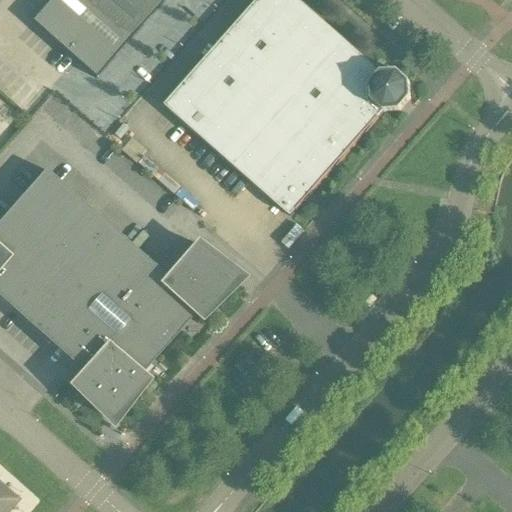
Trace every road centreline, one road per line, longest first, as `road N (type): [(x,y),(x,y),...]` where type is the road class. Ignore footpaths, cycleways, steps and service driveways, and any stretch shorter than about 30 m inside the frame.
road 1 (residential): [(219,511),(435,264),(487,135),(511,107)]
road 2 (residential): [(384,511),(511,369)]
road 3 (unclassified): [(511,92),(407,0)]
road 4 (unclassified): [(115,511),(17,425)]
